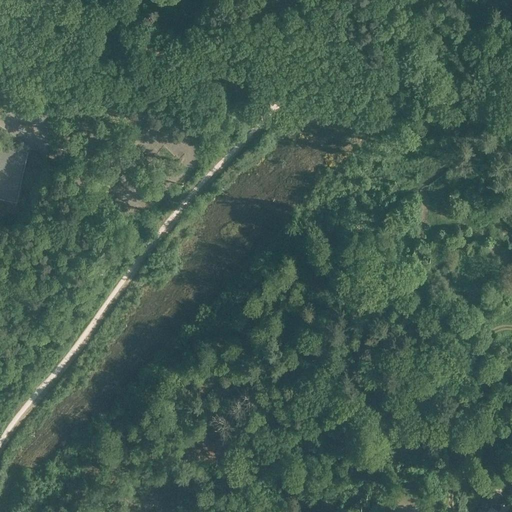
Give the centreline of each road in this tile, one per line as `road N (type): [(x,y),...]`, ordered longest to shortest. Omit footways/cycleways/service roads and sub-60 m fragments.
road 1 (track): [(344,266),(421,329),(445,365),(454,400),(432,511)]
road 2 (track): [(511,80),(448,101),(390,108)]
